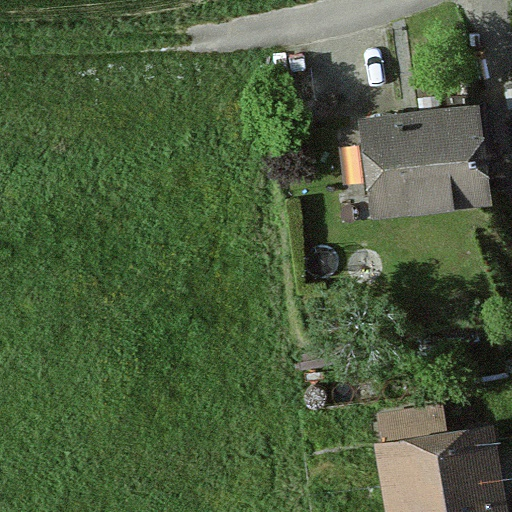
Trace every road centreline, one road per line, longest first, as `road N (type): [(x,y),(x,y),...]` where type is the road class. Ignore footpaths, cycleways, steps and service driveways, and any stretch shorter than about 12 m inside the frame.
road 1 (track): [(0,44),(198,34)]
road 2 (residential): [(198,34),(374,0)]
